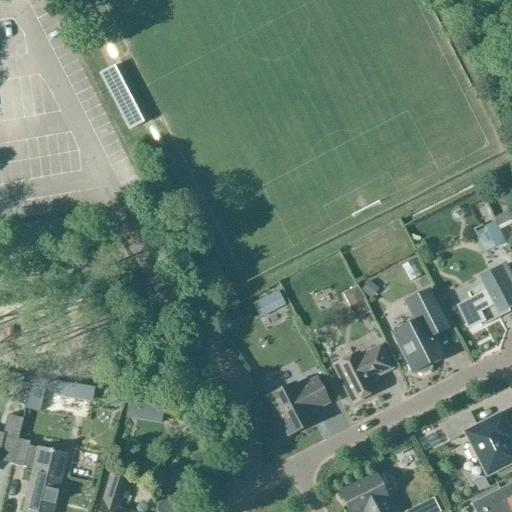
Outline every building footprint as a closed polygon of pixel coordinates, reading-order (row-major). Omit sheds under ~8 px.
[(89,71),(115,127),(129,120),(103,65),(89,71)] [(452,211),(451,214),(451,217),(453,220),(456,221),(459,221),(462,219),(463,216),(463,212),(461,210),(458,209),(455,209),(452,211)] [(506,244),(495,222),(484,227),(495,249),(506,244)] [(506,312),(511,308),(511,287),(502,269),(477,282),(481,289),(466,297),(469,304),(456,310),(467,332),(477,327),(479,330),(508,316),(506,312)] [(368,298),(376,289),(368,281),(360,291),(368,298)] [(342,296),(346,305),(352,307),(361,302),(355,289),(342,296)] [(284,306),(277,292),(268,296),(275,311),(284,306)] [(428,367),(443,360),(426,327),(440,320),(427,294),(404,305),(414,325),(391,337),(411,376),(415,374),(416,377),(421,378),(428,374),(429,370),(428,367)] [(332,370),(351,407),(376,394),(370,383),(391,372),(379,349),(358,360),(357,357),(332,370)] [(25,410),(39,413),(43,398),(44,398),(47,383),(32,379),(25,410)] [(266,401),(286,440),(314,426),(309,416),(327,406),(315,382),(296,392),(294,387),(266,401)] [(129,403),(127,418),(137,420),(139,404),(129,403)] [(0,435),(0,455),(4,438),(16,441),(21,419),(6,416),(1,436),(0,435)] [(511,455),(503,438),(508,435),(499,417),(475,430),(468,416),(440,431),(447,445),(464,437),(470,447),(467,449),(465,454),(470,462),(475,463),(477,462),(485,478),(511,464),(511,455)] [(0,462),(14,466),(20,441),(16,441),(4,438),(0,455),(0,462)] [(20,441),(14,466),(34,471),(23,511),(53,511),(63,478),(61,478),(66,458),(29,448),(30,444),(20,441)] [(390,511),(385,503),(387,502),(374,477),(338,496),(346,511),(390,511)] [(473,483),(478,493),(489,487),(484,477),(473,483)] [(181,511),(183,509),(173,500),(162,503),(158,511),(118,511),(127,485),(112,480),(101,511),(181,511)] [(511,511),(511,500),(506,488),(470,506),(473,511),(511,511)] [(439,511),(433,499),(406,511),(439,511)]
